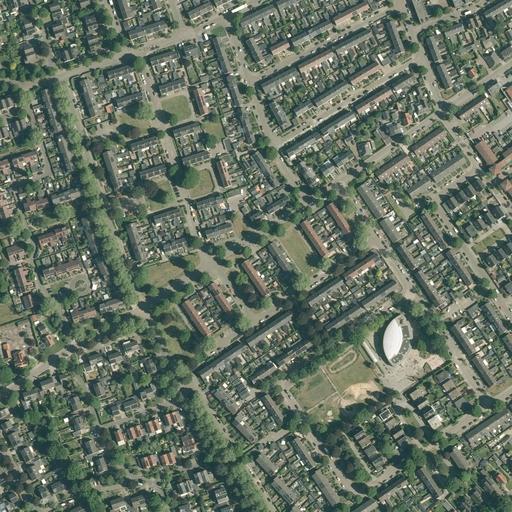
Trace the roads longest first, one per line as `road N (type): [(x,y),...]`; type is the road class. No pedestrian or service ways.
road 1 (tertiary): [(140,308),(62,75)]
road 2 (residential): [(56,302),(39,289),(35,247),(13,195),(14,186),(47,169),(29,109)]
road 3 (residential): [(207,266),(139,51)]
road 4 (residential): [(272,148),(420,57)]
road 5 (residential): [(248,84),(401,4)]
road 6 (tertiary): [(255,511),(179,393)]
road 7 (residential): [(488,406),(413,291)]
road 8 (residential): [(511,315),(435,201)]
road 9 (residential): [(339,184),(440,111)]
